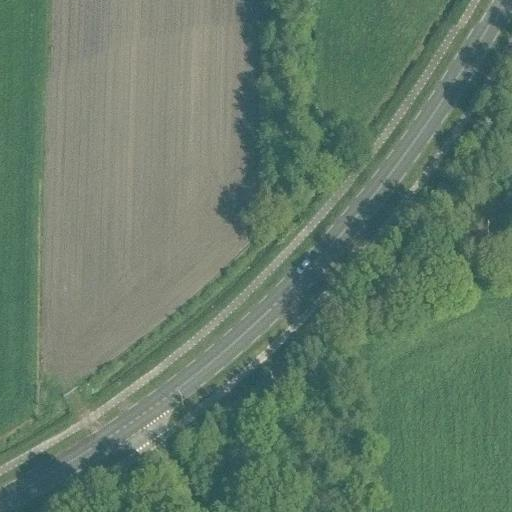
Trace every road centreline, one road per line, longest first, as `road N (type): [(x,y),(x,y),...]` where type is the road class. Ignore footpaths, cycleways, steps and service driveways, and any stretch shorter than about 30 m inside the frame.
road 1 (primary): [(136,421),(268,315),(352,225),(507,0)]
road 2 (primary): [(0,506),(136,421)]
